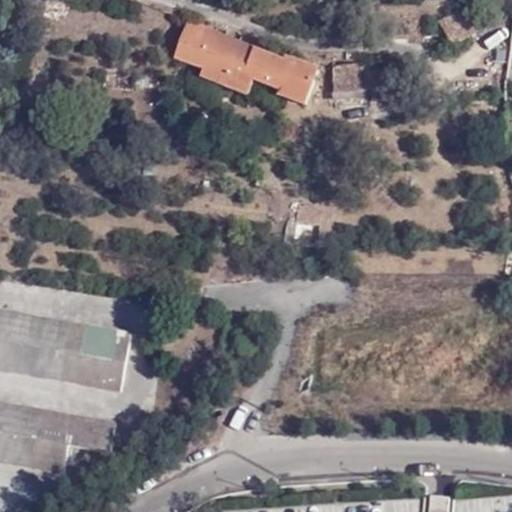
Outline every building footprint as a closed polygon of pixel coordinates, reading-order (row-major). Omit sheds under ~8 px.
[(476,0),(475,0),(438,22),(452,47),(490,24),(476,0)] [(209,73),(223,35),(187,22),(173,59),(209,73)] [(290,63),(223,35),(209,73),(206,80),(252,98),(259,81),(285,90),(284,97),(309,107),(323,69),(294,57),(290,63)] [(421,69),(370,70),(371,64),(341,64),(341,97),(373,97),(373,102),(405,102),(404,85),(422,85),(421,69)] [(318,153),(322,128),(290,123),(286,149),(318,153)] [(330,231),(330,205),(311,205),(311,231),(330,231)] [(107,397),(117,334),(0,317),(0,378),(89,391),(89,395),(107,397)] [(99,456),(103,419),(0,405),(0,469),(60,479),(64,453),(99,456)] [(429,511),(447,511),(448,497),(430,496),(429,511)]
